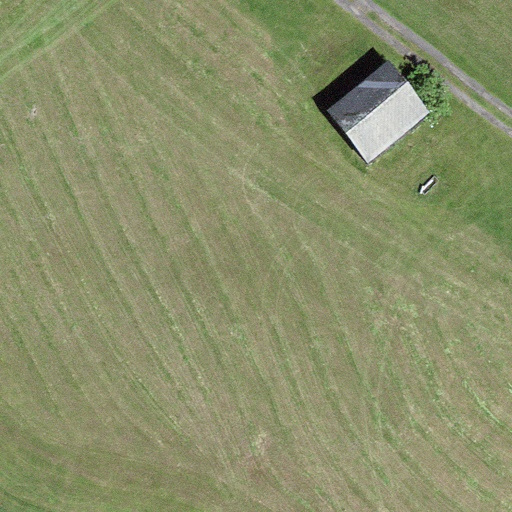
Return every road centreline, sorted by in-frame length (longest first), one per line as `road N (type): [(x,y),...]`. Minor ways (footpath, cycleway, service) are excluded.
road 1 (track): [(349,0),(511,128)]
road 2 (track): [(170,0),(144,29),(0,110)]
